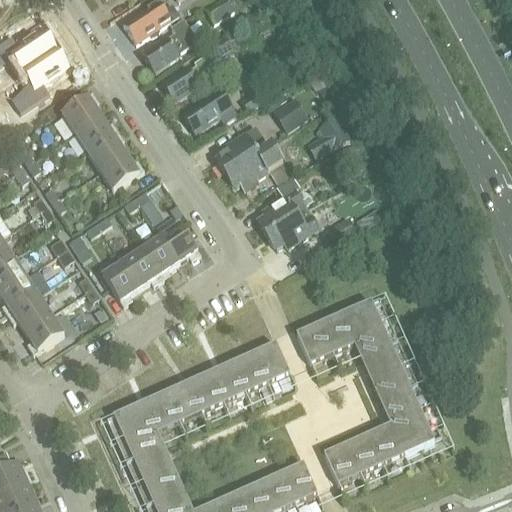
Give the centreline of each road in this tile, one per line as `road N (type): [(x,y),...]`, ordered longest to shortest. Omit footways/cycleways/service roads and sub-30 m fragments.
road 1 (residential): [(29,409),(242,268),(65,0)]
road 2 (primary): [(390,0),(511,234)]
road 3 (primary): [(511,107),(455,0)]
